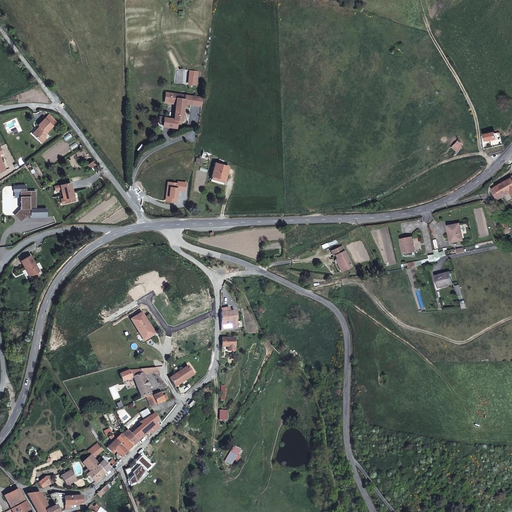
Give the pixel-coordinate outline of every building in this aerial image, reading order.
[(176,103),(177,94),(167,93),(166,101),(176,103)] [(187,103),(190,104),(191,96),(177,94),(176,103),(174,118),(182,119),(183,105),(183,103),(187,103)] [(38,125),(39,126),(40,127),(37,130),(39,131),(35,136),(41,142),(45,138),(44,137),(47,133),(46,132),(52,125),(44,118),(38,125)] [(486,141),(496,139),(494,133),(485,135),(486,141)] [(456,151),(461,145),(456,140),(450,147),(456,151)] [(224,178),(228,166),(215,162),(212,175),(224,178)] [(511,192),(511,177),(511,179),(493,191),(498,200),(505,196),(507,199),(509,198),(507,195),(511,192)] [(65,204),(76,201),(72,184),(61,187),(62,191),(64,199),(65,204)] [(501,225),(504,235),(510,233),(507,223),(501,225)] [(452,226),(454,238),(451,239),(452,244),(464,241),(461,224),(452,226)] [(406,255),(417,252),(414,238),(403,240),(406,255)] [(337,255),(339,258),(345,269),(353,265),(343,245),(332,251),(335,256),(337,255)] [(23,265),(24,264),(30,273),(38,268),(29,253),(19,258),(23,265)] [(437,263),(447,261),(446,256),(440,256),(439,253),(435,254),(435,255),(437,263)] [(343,271),(345,269),(339,258),(336,259),(343,271)] [(453,284),(449,273),(436,276),(439,288),(453,284)] [(236,322),(234,311),(228,312),(220,313),(220,331),(232,330),(231,325),(233,325),(233,323),(236,322)] [(130,322),(143,341),(148,337),(146,335),(151,332),(140,315),(130,322)] [(227,347),(227,351),(234,351),(234,346),(234,338),(222,338),(222,347),(227,347)] [(169,378),(175,386),(192,374),(193,374),(187,366),(169,378)] [(133,376),(142,373),(143,374),(159,373),(156,367),(128,370),(131,377),(133,376)] [(123,380),(131,377),(128,370),(119,373),(123,380)] [(142,373),(133,376),(140,396),(143,396),(143,397),(146,396),(146,395),(147,395),(147,394),(150,393),(147,385),(148,385),(146,380),(145,380),(143,374),(142,373)] [(202,392),(207,397),(212,392),(207,387),(202,392)] [(146,395),(146,396),(150,405),(163,399),(160,392),(153,395),(152,393),(147,395),(146,395)] [(161,424),(154,413),(142,421),(124,433),(122,435),(132,446),(150,430),(152,433),(161,424)] [(115,452),(120,457),(132,446),(122,435),(121,434),(107,448),(112,453),(115,452)] [(89,454),(92,458),(99,451),(95,446),(87,451),(87,452),(89,454)] [(88,456),(82,463),(89,472),(98,465),(92,458),(89,454),(88,455),(88,456)] [(134,460),(128,465),(130,467),(131,469),(137,463),(134,460)] [(98,465),(104,473),(109,468),(103,461),(98,465)] [(87,472),(81,464),(60,476),(67,486),(80,478),(87,472)] [(98,465),(89,472),(81,479),(89,487),(90,486),(104,473),(98,465)] [(131,469),(130,467),(124,469),(130,484),(138,481),(134,470),(131,469)] [(46,476),(38,483),(42,488),(50,483),(46,476)] [(100,490),(103,493),(109,488),(106,485),(100,490)] [(11,510),(12,511),(30,511),(25,502),(18,489),(4,497),(11,510)] [(46,511),(58,511),(57,508),(55,505),(51,508),(47,501),(45,502),(39,492),(26,494),(37,511),(44,511),(46,511)] [(65,508),(66,508),(68,508),(68,505),(82,504),(82,495),(69,495),(69,496),(64,496),(64,498),(65,508)]
